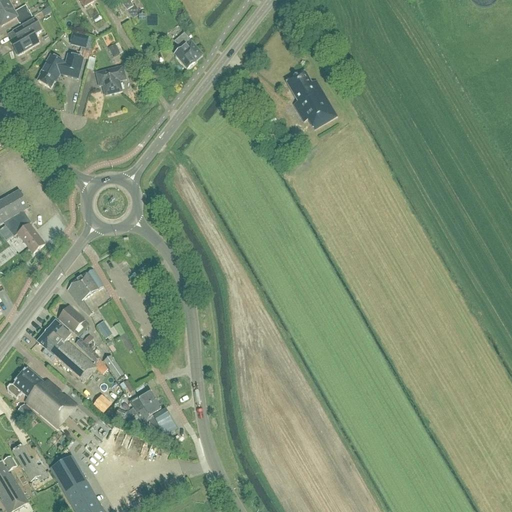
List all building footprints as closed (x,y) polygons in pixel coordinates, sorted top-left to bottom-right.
[(20,26),(32,18),(26,8),(15,14),(6,0),(0,0),(0,27),(1,28),(16,20),(20,26)] [(78,0),(84,9),(94,3),(92,0),(78,0)] [(122,0),(120,2),(133,21),(141,16),(135,8),(134,9),(130,3),(133,0),(122,0)] [(16,40),(10,44),(18,58),(39,45),(34,37),(42,32),(35,21),(12,34),(16,40)] [(85,50),(88,39),(73,36),(71,44),(80,46),(79,49),(85,50)] [(175,44),(177,46),(182,52),(175,58),(188,73),(195,67),(194,65),(203,58),(191,45),(192,45),(184,36),(175,44)] [(108,50),(114,60),(124,54),(118,44),(108,50)] [(78,81),(83,61),(68,57),(66,66),(51,58),(40,76),(41,77),(37,83),(51,91),(58,78),(59,79),(60,76),(78,81)] [(120,84),(126,82),(123,69),(96,75),(99,89),(103,88),(105,98),(122,94),(120,84)] [(314,132),(337,118),(316,83),(311,85),(305,74),(286,85),(298,104),(293,107),(304,125),(308,122),(314,132)] [(264,130),(277,124),(274,117),(261,123),(264,130)] [(46,247),(30,226),(31,226),(23,214),(30,210),(20,193),(0,204),(0,227),(3,226),(14,239),(18,237),(33,256),(46,247)] [(67,292),(79,309),(90,318),(93,316),(85,305),(84,303),(104,289),(93,272),(72,287),(67,292)] [(74,335),(85,323),(69,309),(59,321),(74,335)] [(98,324),(105,320),(102,314),(95,317),(98,324)] [(95,365),(93,367),(67,343),(72,338),(56,324),(38,344),(45,351),(42,355),(53,364),(56,360),(84,385),(96,371),(103,377),(108,372),(100,360),(81,341),(76,346),(95,365)] [(109,339),(100,326),(96,329),(104,342),(109,339)] [(86,342),(104,359),(110,352),(92,336),(86,342)] [(104,363),(117,383),(124,378),(111,358),(104,363)] [(45,386),(27,371),(13,387),(10,387),(7,390),(8,394),(16,401),(22,395),(29,400),(26,404),(57,431),(77,408),(47,383),(45,386)] [(134,417),(156,404),(151,395),(140,402),(138,399),(130,405),(133,411),(126,415),(119,411),(116,417),(124,420),(129,423),(134,417)] [(134,417),(135,418),(137,417),(142,426),(151,421),(150,419),(161,412),(156,404),(134,417)] [(25,407),(18,414),(22,418),(29,411),(25,407)] [(160,438),(163,437),(164,439),(178,431),(170,419),(168,414),(166,411),(153,418),(155,421),(154,422),(157,426),(154,428),(160,438)] [(42,466),(36,470),(22,448),(12,454),(31,485),(38,480),(41,484),(49,479),(42,466)] [(7,469),(5,470),(2,464),(0,464),(0,497),(2,500),(0,501),(6,511),(16,511),(29,505),(12,476),(9,477),(7,474),(16,469),(11,459),(4,463),(7,469)] [(71,507),(93,494),(72,459),(51,471),(71,507)] [(28,484),(22,473),(16,476),(23,487),(28,484)] [(121,505),(119,492),(110,494),(112,506),(121,505)] [(91,497),(80,502),(84,510),(95,505),(91,497)]
